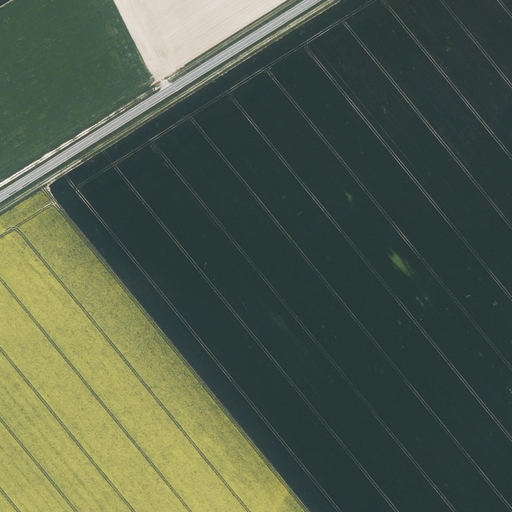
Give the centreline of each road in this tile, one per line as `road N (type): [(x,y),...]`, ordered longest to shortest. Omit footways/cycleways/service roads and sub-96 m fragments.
road 1 (track): [(335,0),(41,183),(309,511)]
road 2 (secondary): [(0,197),(313,0)]
road 3 (track): [(163,83),(0,183)]
road 4 (track): [(295,0),(163,83),(168,91)]
